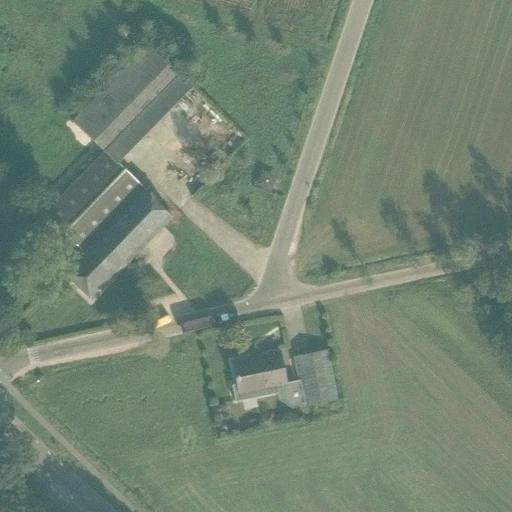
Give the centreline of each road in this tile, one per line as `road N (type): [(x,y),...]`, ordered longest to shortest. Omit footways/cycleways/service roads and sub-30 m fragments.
road 1 (unclassified): [(0,369),(272,304),(373,0)]
road 2 (track): [(272,304),(511,254)]
road 3 (tertiary): [(93,511),(0,422)]
